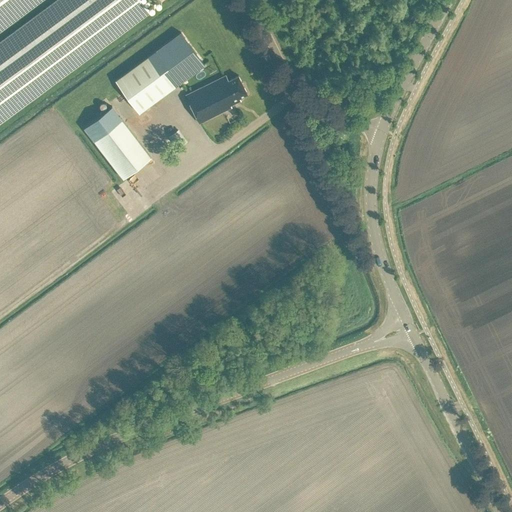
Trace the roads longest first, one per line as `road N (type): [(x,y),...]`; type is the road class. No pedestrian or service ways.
road 1 (tertiary): [(0,503),(91,448),(410,328)]
road 2 (secondary): [(410,328),(377,249),(370,188),(381,131)]
road 3 (secondary): [(499,511),(410,328)]
road 4 (unclassified): [(381,131),(299,97),(248,0)]
road 5 (secondary): [(381,131),(448,0)]
